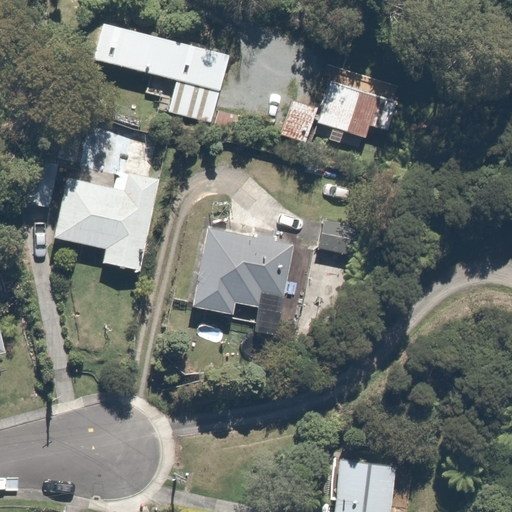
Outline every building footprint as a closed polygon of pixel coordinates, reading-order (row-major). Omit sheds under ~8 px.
[(219,66),(91,33),(80,74),(153,93),(144,130),(199,144),(219,66)] [(387,103),(309,90),(300,143),(346,150),(348,138),(380,143),(387,103)] [(298,118),(267,113),(260,155),(290,160),(298,118)] [(131,280),(141,187),(105,184),(103,200),(47,194),(40,255),(83,260),(82,274),(131,280)] [(276,255),(188,240),(174,323),(223,332),(227,309),(266,316),(276,255)] [(357,511),(361,489),(305,479),(299,511),(357,511)]
